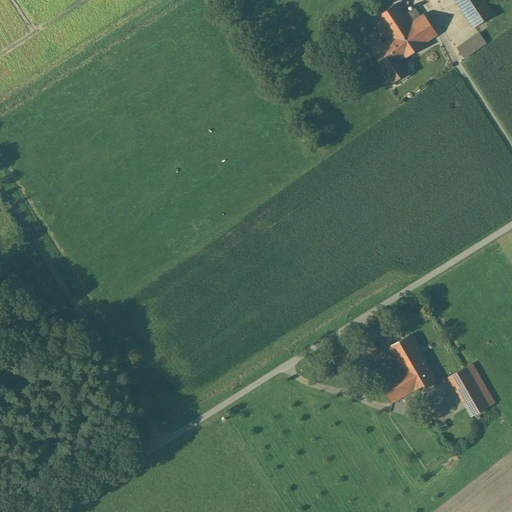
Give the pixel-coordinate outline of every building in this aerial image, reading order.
[(484,0),(454,0),(474,28),(494,15),(484,0)] [(386,34),(390,38),(421,17),(420,16),(415,8),(405,14),(397,3),(371,21),(381,38),(386,34)] [(390,38),(383,43),(371,51),(383,69),(381,71),(390,84),(391,83),(399,78),(400,77),(397,73),(403,69),(406,73),(407,72),(399,60),(403,58),(425,44),(425,43),(437,35),(424,14),(420,16),(421,17),(390,38)] [(486,44),(478,33),(457,49),(465,60),(486,44)] [(368,45),(371,51),(383,43),(379,38),(368,45)] [(378,351),(368,335),(332,358),(342,374),(378,351)] [(389,346),(402,369),(414,390),(415,391),(435,379),(410,335),(389,346)] [(465,367),(448,377),(471,417),(495,403),(472,363),(465,367)] [(390,404),(414,390),(402,369),(379,382),(390,404)]
